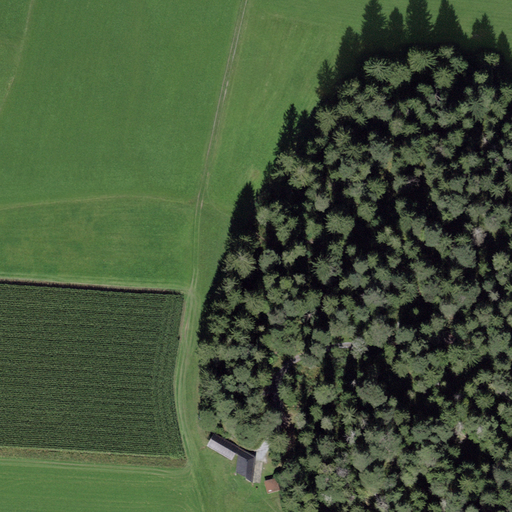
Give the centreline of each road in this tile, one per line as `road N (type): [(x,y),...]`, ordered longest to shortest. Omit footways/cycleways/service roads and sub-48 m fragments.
road 1 (track): [(274,409),(311,343),(446,341),(464,344),(511,411)]
road 2 (track): [(189,294),(198,201),(249,0)]
